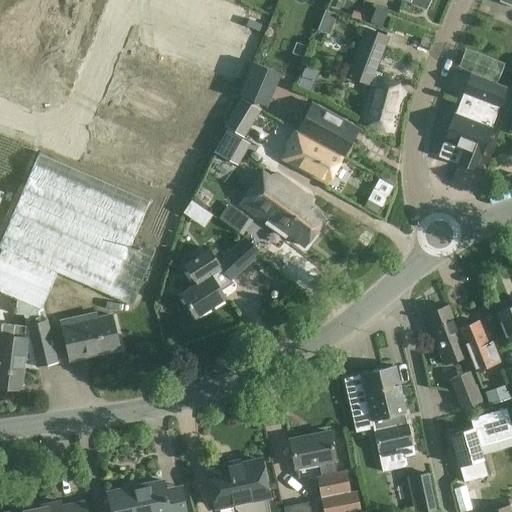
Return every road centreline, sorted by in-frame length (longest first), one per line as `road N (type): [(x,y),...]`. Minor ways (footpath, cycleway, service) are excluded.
road 1 (tertiary): [(0,432),(205,392),(338,335),(392,288)]
road 2 (residential): [(443,246),(415,187),(412,145),(418,104),(462,0)]
road 3 (residential): [(392,288),(447,511)]
road 4 (residential): [(127,0),(66,128),(46,131),(0,113)]
